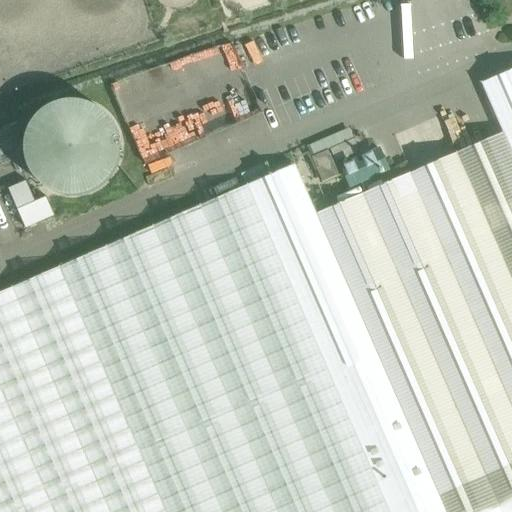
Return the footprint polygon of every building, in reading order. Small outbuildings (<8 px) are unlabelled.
[(142,161),(194,145),(181,104),(236,86),(223,46),(116,80),(142,161)] [(0,511),(511,511),(511,71),(481,85),(503,134),(317,216),(295,166),(0,294),(0,511)] [(67,196),(72,197),(77,196),(82,196),(87,194),(92,192),(96,190),(100,187),(104,184),(108,181),(111,177),(114,173),(116,168),(118,163),(119,159),(120,154),(120,149),(120,144),(119,139),(118,134),(116,129),(114,125),(111,121),(108,117),(104,113),(100,110),(96,107),(92,105),(87,103),(82,102),(77,101),(72,101),(67,101),(62,102),(57,103),(53,105),(48,107),(44,110),(40,113),(37,117),(33,121),(31,125),(28,129),(27,134),(25,139),(25,144),(24,149),(25,154),(25,159),(27,163),(28,168),(31,173),(33,177),(37,181),(40,184),(44,187),(48,190),(53,192),(57,194),(62,196),(67,196)] [(354,139),(330,150),(336,163),(360,152),(354,139)] [(339,176),(328,151),(312,159),(322,183),(339,176)] [(47,198),(34,203),(25,182),(8,190),(17,209),(25,229),(55,216),(47,198)]
